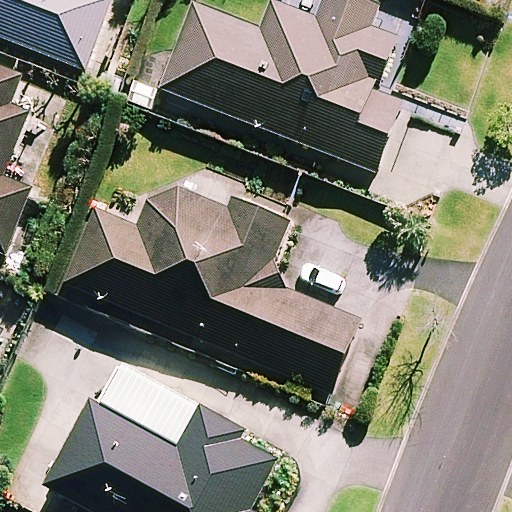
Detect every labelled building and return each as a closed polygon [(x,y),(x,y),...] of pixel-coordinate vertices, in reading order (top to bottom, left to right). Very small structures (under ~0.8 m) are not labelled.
[(0,0),(0,41),(87,76),(115,7),(98,0),(0,0)] [(383,13),(349,0),(329,0),(320,26),(276,8),(265,37),(200,11),(167,96),(380,179),(406,111),(380,101),(401,47),(374,36),(383,13)] [(0,256),(8,260),(34,197),(6,186),(33,120),(15,113),(26,85),(0,73),(0,256)] [(293,300),(278,265),(292,230),(237,209),(233,217),(166,190),(148,236),(101,217),(71,294),(336,400),(364,328),(293,300)] [(0,345),(11,323),(0,317),(0,345)] [(260,511),(285,465),(120,379),(56,502),(75,511),(260,511)]
